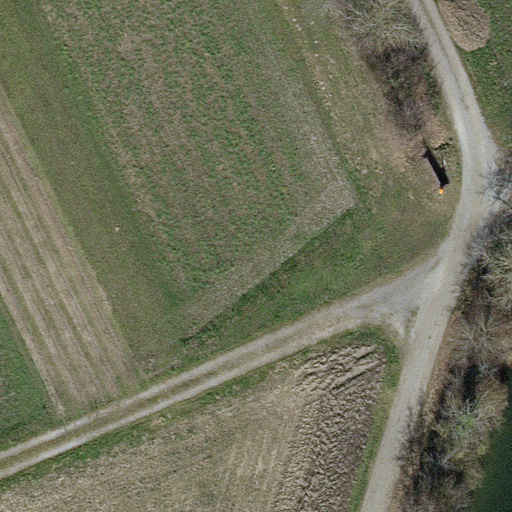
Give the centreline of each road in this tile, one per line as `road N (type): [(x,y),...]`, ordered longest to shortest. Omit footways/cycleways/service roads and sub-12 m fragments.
road 1 (track): [(0,469),(376,307),(445,289)]
road 2 (track): [(386,511),(445,289)]
road 3 (track): [(501,211),(419,0)]
